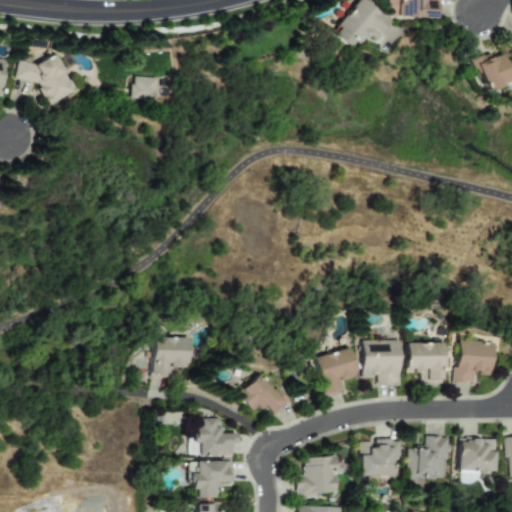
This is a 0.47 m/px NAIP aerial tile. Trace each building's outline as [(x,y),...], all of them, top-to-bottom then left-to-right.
[(388,22),(361,0),(355,0),(328,33),(346,48),(353,40),(357,44),(366,33),(374,39),(388,22)] [(435,19),(435,0),(387,0),(387,18),(435,19)] [(476,93),(509,83),(498,50),(466,60),(476,93)] [(13,69),(20,84),(30,78),(42,105),(72,92),(53,51),(13,69)] [(127,99),(151,100),(151,78),(128,77),(127,99)] [(165,365),(184,365),(184,337),(146,337),(146,375),(165,375),(165,365)] [(357,340),(357,375),(376,375),(376,385),(396,385),(396,340),(357,340)] [(450,341),(449,382),(468,382),(469,372),(487,373),(488,342),(450,341)] [(438,342),(401,342),(401,372),(418,372),(418,382),(438,382),(438,342)] [(309,357),(318,394),(338,390),(335,378),(351,374),(344,348),(309,357)] [(231,394),(251,415),(259,408),(268,418),(285,401),(256,370),(231,394)] [(231,456),(231,435),(220,435),(220,418),(190,418),(190,456),(231,456)] [(445,436),(424,436),(424,447),(404,447),(404,480),(445,480),(445,436)] [(511,436),(502,437),(503,479),(511,478),(511,436)] [(454,438),(454,484),(474,484),(474,474),(492,474),(492,438),(454,438)] [(355,439),(355,477),(388,477),(388,459),(396,459),(396,439),(355,439)] [(292,499),(335,497),(333,474),(344,473),(344,464),(333,464),(333,456),(299,458),(300,478),(291,478),(292,499)] [(229,482),(230,461),(184,461),(184,489),(193,489),(193,499),(218,499),(218,482),(229,482)]
